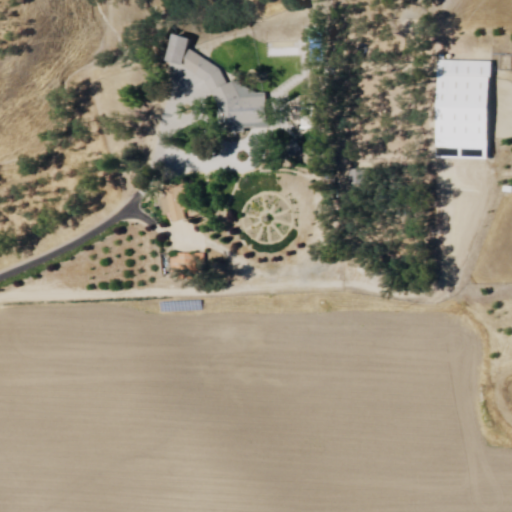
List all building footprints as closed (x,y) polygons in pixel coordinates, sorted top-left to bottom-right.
[(186,67),(209,82),(226,136),(250,137),(249,128),(272,128),(269,90),(251,94),(246,79),(232,87),(221,69),(192,53),(186,67)] [(442,63),(494,64),(493,163),(440,162),(442,63)] [(354,177),(354,172),(374,172),(374,191),(355,191),(355,182),(351,182),(351,177),(354,177)] [(174,215),(166,217),(162,193),(190,189),(193,212),(187,213),(188,221),(175,223),(174,215)] [(174,256),(174,276),(182,276),(182,282),(198,282),(198,275),(203,275),(203,256),(174,256)]
